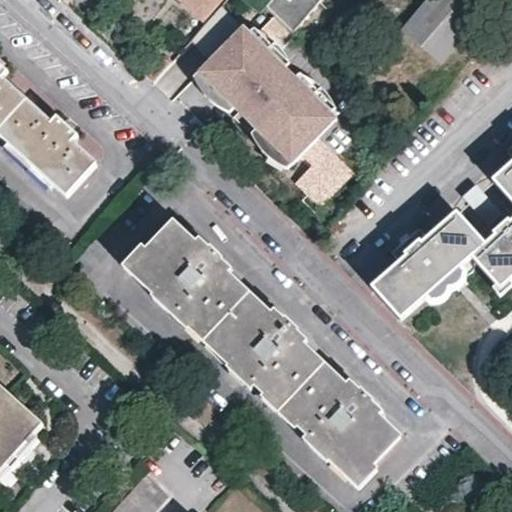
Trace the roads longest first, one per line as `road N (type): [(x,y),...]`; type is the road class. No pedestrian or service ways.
road 1 (residential): [(29,0),(187,143),(511,465)]
road 2 (unknown): [(454,409),(362,506),(345,508),(130,310),(105,281),(104,257),(202,158)]
road 3 (residential): [(0,315),(117,423),(37,511)]
